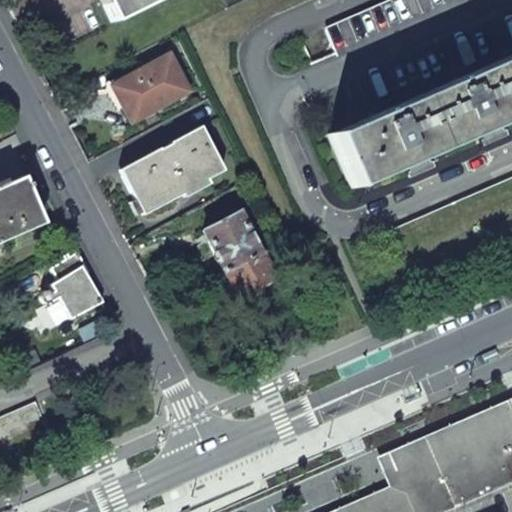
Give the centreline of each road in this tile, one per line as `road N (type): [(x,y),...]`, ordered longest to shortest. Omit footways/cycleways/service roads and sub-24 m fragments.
road 1 (tertiary): [(204,453),(511,319)]
road 2 (residential): [(0,53),(146,334)]
road 3 (residential): [(0,402),(146,334)]
road 4 (tertiary): [(70,511),(204,453)]
road 5 (residential): [(146,334),(204,453)]
